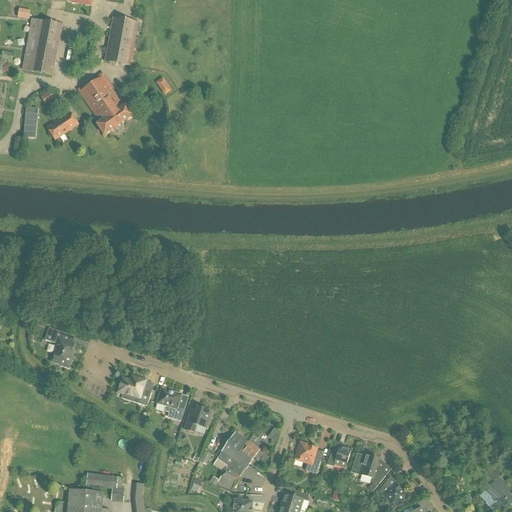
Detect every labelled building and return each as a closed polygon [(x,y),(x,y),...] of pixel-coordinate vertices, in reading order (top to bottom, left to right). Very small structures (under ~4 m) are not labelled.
[(19,9),(18,18),(29,20),(31,11),(19,9)] [(107,61),(132,65),(139,22),(114,18),(107,61)] [(53,77),(63,25),(31,19),(22,71),(53,77)] [(125,108),(104,77),(82,92),(103,122),(99,125),(107,135),(114,130),(115,131),(116,132),(118,132),(119,132),(121,132),(122,131),(124,130),(124,129),(125,127),(125,126),(125,124),(125,123),(124,123),(135,116),(128,105),(125,108)] [(169,78),(161,82),(168,95),(175,92),(169,78)] [(50,92),(42,97),(46,104),(54,99),(50,92)] [(57,140),(80,125),(72,114),(50,129),(57,140)] [(69,370),(72,361),(71,361),(76,345),(64,341),(66,334),(49,329),(45,341),(57,344),(51,362),(61,365),(61,367),(69,370)] [(135,383),(122,378),(117,393),(131,397),(130,400),(131,402),(147,407),(151,394),(143,391),(145,386),(145,385),(145,384),(145,383),(144,382),(143,381),(142,380),(141,380),(140,379),(139,380),(138,380),(137,380),(137,381),(136,381),(136,382),(135,383)] [(180,422),(185,408),(178,406),(182,395),(161,389),(157,404),(165,407),(164,410),(165,412),(169,413),(167,418),(173,419),(180,422)] [(31,396),(23,396),(23,412),(45,412),(45,398),(31,398),(31,396)] [(207,429),(212,412),(198,408),(194,418),(188,416),(184,430),(194,433),(197,426),(207,429)] [(236,458),(248,442),(235,433),(221,453),(222,453),(217,459),(213,466),(224,473),(228,467),(229,465),(235,468),(238,464),(240,461),(236,458)] [(40,435),(30,435),(29,454),(40,454),(40,435)] [(50,454),(50,435),(40,435),(40,454),(50,454)] [(50,435),(50,454),(60,454),(61,435),(50,435)] [(71,435),(61,435),(60,454),(71,454),(71,435)] [(0,436),(0,455),(11,455),(11,436),(0,436)] [(107,456),(125,456),(126,442),(107,442),(107,456)] [(246,470),(259,450),(248,442),(236,458),(240,461),(238,464),(246,470)] [(330,455),(327,466),(343,471),(344,468),(345,469),(351,450),(344,448),(340,446),(341,444),(335,442),(331,455),(330,455)] [(316,475),(320,464),(321,460),(314,458),(317,448),(300,443),(295,460),(307,464),(305,471),(316,475)] [(205,449),(199,462),(204,465),(206,466),(212,453),(205,449)] [(357,454),(351,472),(359,475),(372,479),(371,483),(372,484),(376,488),(385,477),(377,469),(376,469),(379,460),(379,459),(365,455),(364,457),(357,454)] [(511,486),(511,467),(511,466),(511,465),(504,459),(499,465),(505,471),(504,472),(510,478),(506,482),(511,486)] [(235,468),(229,465),(228,467),(224,473),(218,482),(231,490),(242,473),(235,468)] [(506,510),(511,504),(509,502),(511,499),(511,498),(507,494),(511,489),(499,478),(502,475),(492,465),(483,475),(492,484),(486,491),(493,497),(492,498),(495,502),(495,503),(496,503),(492,507),(497,511),(500,511),(504,508),(506,510)] [(108,474),(108,485),(127,485),(127,474),(108,474)] [(408,497),(396,483),(389,490),(384,486),(378,492),(383,495),(395,509),(408,497)] [(0,485),(0,504),(10,505),(11,486),(0,485)] [(127,496),(127,485),(108,485),(108,496),(127,496)] [(28,508),(38,509),(40,491),(29,490),(28,508)] [(50,492),(40,491),(38,509),(48,510),(50,492)] [(307,501),(309,495),(294,491),(293,497),(284,494),(281,505),(300,511),(303,500),(307,501)] [(50,492),(48,510),(59,511),(60,492),(50,492)] [(60,492),(59,511),(69,511),(70,493),(60,492)] [(334,492),(331,501),(339,504),(342,495),(334,492)] [(243,501),(243,500),(242,498),(241,498),(239,498),(237,499),(237,500),(235,500),(234,508),(232,508),(231,509),(230,509),(229,509),(229,510),(228,511),(227,511),(226,511),(251,511),(253,502),(243,501)]
